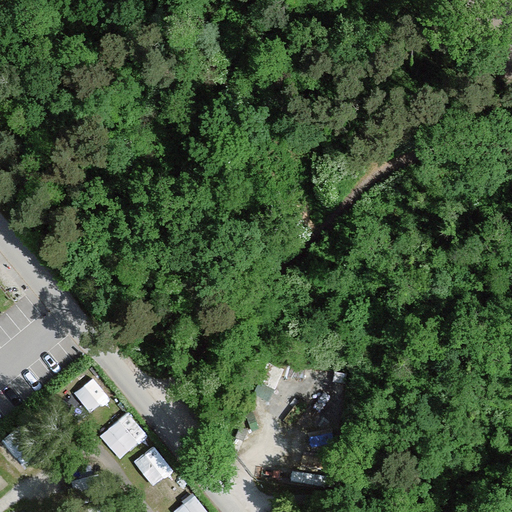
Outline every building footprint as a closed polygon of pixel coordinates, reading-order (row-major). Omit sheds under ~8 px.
[(98,368),(67,395),(85,414),(115,387),(98,368)] [(103,431),(120,454),(150,433),(133,409),(103,431)] [(16,426),(0,434),(0,435),(17,467),(33,458),(16,426)] [(171,458),(151,473),(169,497),(189,482),(171,458)] [(214,511),(200,495),(180,511),(214,511)]
